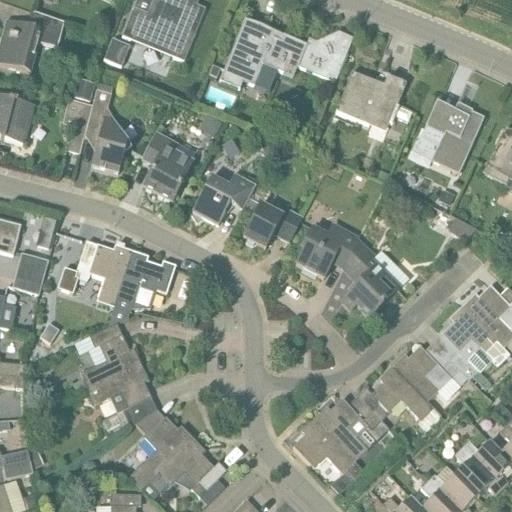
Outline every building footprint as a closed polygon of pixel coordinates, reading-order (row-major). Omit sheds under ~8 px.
[(183,65),(205,12),(196,8),(197,4),(195,4),(194,7),(177,0),(154,0),(148,16),(133,12),(122,39),(137,45),(140,39),(163,49),(160,56),(183,65)] [(57,52),(64,26),(32,15),(29,30),(5,24),(0,43),(0,68),(32,76),(39,47),(57,52)] [(297,70),(298,71),(306,49),(243,23),(219,84),(240,93),(243,85),(254,90),(264,63),(279,69),(277,74),(293,81),(297,70)] [(298,71),(335,86),(352,44),(339,38),(320,46),(309,42),(306,49),(298,71)] [(120,69),(128,50),(111,43),(103,62),(120,69)] [(210,79),(217,82),(221,73),(213,70),(210,79)] [(383,89),(351,77),(335,116),(369,129),(372,120),(391,128),(394,120),(407,126),(411,116),(396,110),(405,88),(386,80),(383,89)] [(89,105),(94,87),(78,82),(73,101),(89,105)] [(95,94),(91,109),(84,137),(83,142),(97,146),(91,170),(118,177),(124,157),(130,151),(114,124),(105,122),(110,98),(112,90),(98,87),(96,94),(95,94)] [(26,136),(33,109),(0,100),(0,141),(3,143),(23,148),(26,136)] [(61,131),(72,134),(84,137),(91,109),(69,104),(61,131)] [(436,106),(422,137),(424,138),(420,146),(435,153),(430,164),(458,177),(483,121),(470,115),(469,118),(454,112),(453,114),(436,106)] [(215,139),(221,124),(204,117),(198,132),(215,139)] [(511,194),(511,135),(505,132),(482,176),(506,188),(505,190),(511,194)] [(171,205),(191,168),(189,167),(194,158),(154,138),(142,162),(154,169),(143,190),(171,205)] [(267,145),(261,151),(270,158),(275,152),(267,145)] [(386,187),(389,179),(380,176),(377,183),(386,187)] [(241,214),(254,188),(233,177),(226,190),(210,182),(192,215),(218,229),(229,207),(241,214)] [(441,193),(436,204),(449,210),(454,199),(441,193)] [(259,209),(242,241),(265,253),(273,237),(289,246),(301,222),(284,213),(281,220),(259,209)] [(56,224),(43,221),(40,232),(53,236),(56,224)] [(0,256),(12,259),(20,229),(0,223),(0,256)] [(465,245),(476,234),(455,223),(448,234),(465,245)] [(342,273),(357,244),(358,241),(333,228),(327,240),(312,232),(301,255),(302,256),(296,269),(323,283),(330,268),(342,273)] [(374,260),(357,244),(342,273),(357,289),(340,305),(350,315),(355,309),(369,322),(397,294),(368,266),(374,260)] [(131,255),(114,250),(113,254),(85,246),(76,276),(64,272),(56,293),(73,298),(77,283),(86,286),(88,280),(103,285),(96,306),(113,311),(131,255)] [(106,333),(116,328),(127,323),(131,313),(150,312),(156,295),(166,299),(175,270),(162,265),(161,270),(146,265),(148,260),(131,255),(113,311),(106,333)] [(15,280),(41,287),(47,264),(21,258),(15,280)] [(41,287),(15,280),(12,291),(38,299),(41,287)] [(461,311),(507,359),(509,358),(503,352),(506,349),(511,342),(511,336),(510,335),(511,332),(511,296),(507,292),(505,294),(497,301),(487,292),(478,301),(474,298),(461,311)] [(0,331),(11,333),(15,313),(3,310),(5,301),(0,300),(0,331)] [(495,371),(507,359),(461,311),(449,323),(452,327),(440,338),(458,356),(450,363),(467,381),(468,383),(477,375),(479,377),(491,366),(495,371)] [(182,333),(183,321),(136,319),(135,331),(182,333)] [(50,347),(58,334),(48,327),(40,341),(50,347)] [(116,328),(106,333),(89,341),(94,353),(99,351),(106,365),(80,377),(83,383),(87,392),(87,393),(141,368),(133,352),(129,354),(116,328)] [(458,390),(467,381),(450,363),(441,373),(419,350),(407,362),(404,359),(391,371),(433,413),(433,412),(427,406),(451,382),(458,390)] [(0,378),(24,381),(25,368),(0,366),(0,378)] [(121,397),(128,412),(122,415),(130,432),(135,428),(156,413),(144,386),(148,384),(141,368),(87,393),(95,409),(121,397)] [(356,401),(380,425),(400,405),(420,425),(433,413),(391,371),(379,384),(382,387),(371,398),(365,392),(356,401)] [(0,391),(24,393),(24,381),(0,378),(0,391)] [(87,392),(83,383),(72,388),(76,397),(87,392)] [(371,434),(380,425),(356,401),(347,409),(341,403),(329,415),(326,412),(313,424),(354,466),(367,454),(355,441),(367,430),(371,434)] [(491,414),(506,430),(511,423),(511,419),(499,406),(491,414)] [(177,433),(156,413),(135,428),(147,440),(144,443),(156,455),(129,482),(141,494),(148,487),(148,488),(159,478),(158,477),(193,443),(180,430),(177,433)] [(441,421),(433,413),(420,425),(429,434),(441,421)] [(313,473),(325,461),(341,478),(346,474),(354,483),(363,475),(354,466),(313,424),(301,436),(304,440),(292,451),(313,473)] [(0,425),(0,434),(10,434),(9,425),(0,425)] [(511,435),(506,430),(499,436),(510,447),(500,457),(511,469),(511,470),(511,435)] [(158,477),(159,478),(148,488),(158,498),(169,488),(171,489),(184,476),(196,488),(191,493),(199,501),(227,474),(219,465),(213,471),(201,459),(205,455),(193,443),(158,477)] [(468,445),(461,452),(501,492),(507,486),(501,479),(511,469),(500,457),(489,446),(479,456),(468,445)] [(494,499),(501,492),(461,452),(454,459),(465,470),(454,480),(477,502),(487,492),(494,499)] [(0,472),(2,472),(30,466),(27,454),(0,459),(0,472)] [(37,455),(29,459),(34,471),(43,468),(37,455)] [(94,470),(91,466),(86,465),(81,468),(81,474),(84,478),(89,479),(93,475),(94,470)] [(2,472),(5,483),(32,477),(30,466),(2,472)] [(431,481),(427,477),(422,481),(427,486),(431,481)] [(466,511),(477,502),(454,480),(445,489),(435,480),(434,479),(431,481),(427,486),(452,511),(466,511)] [(452,511),(427,486),(420,492),(430,503),(421,511),(452,511)] [(158,498),(148,488),(148,487),(141,494),(152,504),(158,498)] [(0,511),(9,511),(2,489),(0,489),(0,511)] [(30,511),(39,509),(35,497),(22,502),(26,511),(30,511)] [(135,511),(136,511),(121,511),(121,499),(110,498),(110,511),(135,511)] [(419,511),(410,502),(399,511),(389,501),(382,508),(385,511),(419,511)] [(253,511),(245,503),(235,511),(253,511)]
